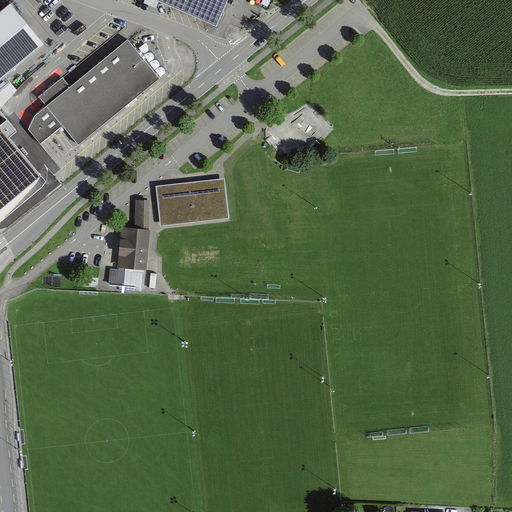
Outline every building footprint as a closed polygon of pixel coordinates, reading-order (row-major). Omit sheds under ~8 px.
[(228,0),(156,0),(217,26),(228,0)] [(9,4),(0,11),(0,208),(40,175),(9,137),(16,131),(0,111),(0,109),(16,90),(6,76),(44,44),(9,4)] [(129,40),(47,104),(63,126),(78,144),(161,78),(129,40)] [(47,104),(25,121),(43,142),(63,126),(47,104)] [(224,176),(156,184),(161,224),(229,216),(224,176)] [(145,197),(138,197),(136,225),(121,224),(119,265),(148,267),(152,198),(145,197)]
